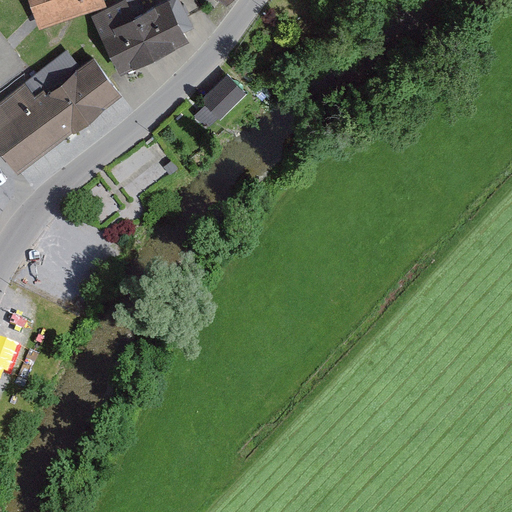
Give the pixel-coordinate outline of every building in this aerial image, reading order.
[(107,0),(31,0),(42,31),(110,7),(107,0)] [(140,0),(127,0),(92,18),(121,74),(185,42),(181,34),(194,28),(188,17),(179,0),(169,0),(147,12),(140,0)] [(216,0),(227,8),(233,0),(216,0)] [(71,52),(0,104),(0,136),(25,170),(126,94),(99,58),(84,69),(71,52)] [(235,72),(208,100),(226,118),(254,90),(235,72)] [(181,169),(174,161),(165,168),(171,177),(181,169)]
